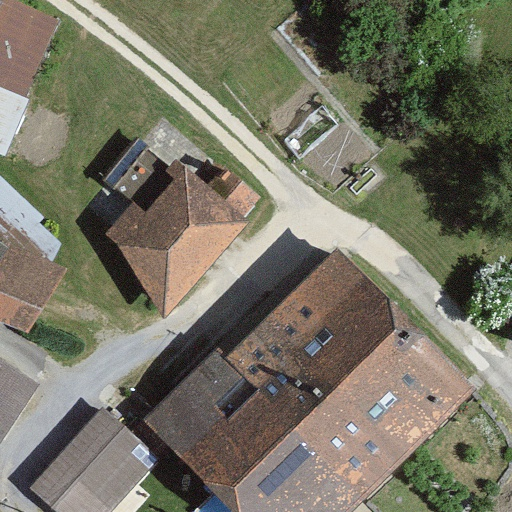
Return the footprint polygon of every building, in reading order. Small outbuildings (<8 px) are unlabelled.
[(6,0),(0,0),(0,146),(2,148),(53,15),(6,0)] [(166,150),(95,229),(165,291),(236,212),(166,150)] [(313,233),(132,411),(232,511),(323,511),(458,380),(313,233)] [(0,399),(15,376),(0,366),(0,399)] [(91,398),(15,478),(42,504),(66,478),(93,504),(145,449),(91,398)]
